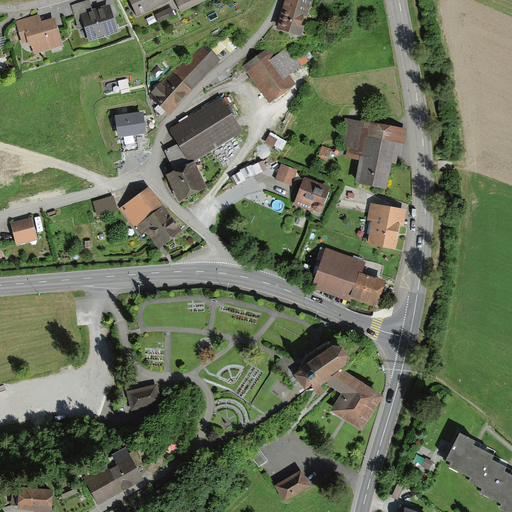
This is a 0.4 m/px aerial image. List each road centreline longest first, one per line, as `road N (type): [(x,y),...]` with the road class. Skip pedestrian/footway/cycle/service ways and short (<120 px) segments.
road 1 (residential): [(89,511),(200,446),(209,405),(192,380),(134,366),(106,276)]
road 2 (tertiary): [(399,0),(425,181),(408,340)]
road 3 (residential): [(155,170),(172,116),(250,44),(280,0)]
road 4 (tertiary): [(228,274),(408,340)]
road 5 (tertiary): [(408,340),(361,511)]
road 6 (residential): [(155,170),(0,218)]
road 7 (residential): [(228,274),(214,241),(164,194),(155,170)]
road 8 (tertiary): [(106,276),(228,274)]
